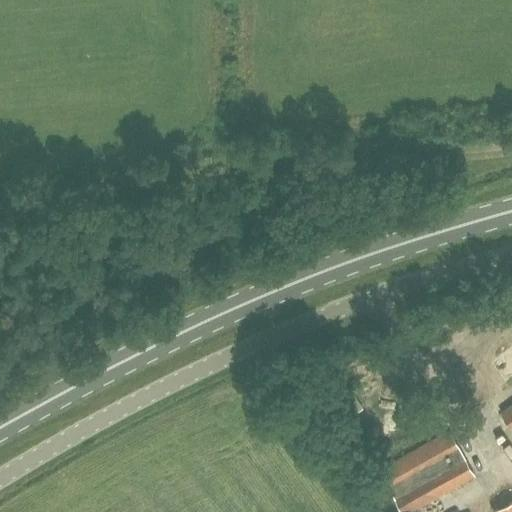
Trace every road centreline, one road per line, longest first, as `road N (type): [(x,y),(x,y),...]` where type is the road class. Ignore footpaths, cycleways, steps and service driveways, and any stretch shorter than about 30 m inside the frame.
road 1 (unclassified): [(0,480),(254,347),(511,256)]
road 2 (secondary): [(0,428),(215,319),(355,260),(511,214)]
